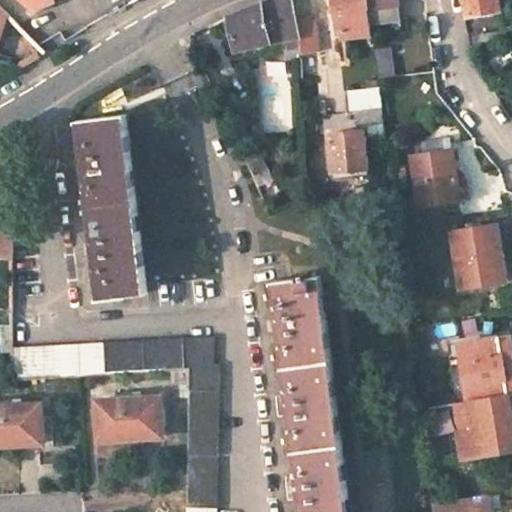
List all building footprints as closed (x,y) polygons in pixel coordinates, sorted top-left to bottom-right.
[(16,0),(15,0),(5,10),(9,13),(24,28),(36,21),(16,0)] [(23,0),(37,12),(56,4),(53,0),(23,0)] [(267,0),(262,2),(233,15),(238,51),(269,41),(300,35),(296,17),(293,0),(267,0)] [(369,0),(335,0),(339,32),(373,27),(369,0)] [(369,0),(373,27),(402,24),(399,0),(369,0)] [(468,0),(470,12),(467,13),(469,33),(504,25),(498,0),(468,0)] [(0,5),(0,38),(9,13),(5,10),(0,5)] [(310,14),(296,17),(300,35),(300,46),(305,48),(320,46),(316,19),(311,20),(310,14)] [(381,88),(348,92),(349,113),(356,113),(358,126),(385,123),(381,88)] [(126,115),(79,121),(100,296),(148,291),(126,115)] [(365,129),(332,132),(334,170),(368,167),(365,129)] [(452,136),(425,140),(427,152),(454,148),(452,136)] [(427,152),(413,155),(421,204),(471,197),(468,178),(463,172),(457,169),(454,148),(427,152)] [(498,223),(453,230),(462,285),(505,279),(502,262),(504,262),(498,223)] [(302,279),(276,281),(302,511),(349,511),(322,276),(310,278),(310,273),(301,273),(302,279)] [(184,339),(14,348),(15,377),(190,366),(187,511),(216,511),(220,363),(213,363),(214,335),(184,336),(184,339)] [(511,346),(510,335),(462,344),(472,403),(455,406),(465,459),(511,449),(511,346)] [(160,395),(97,399),(98,433),(116,432),(134,431),(134,436),(162,434),(160,395)] [(41,403),(0,404),(0,439),(15,438),(16,443),(30,443),(44,442),(41,403)] [(488,511),(486,496),(459,501),(460,511),(488,511)] [(460,511),(459,501),(432,505),(432,511),(460,511)]
